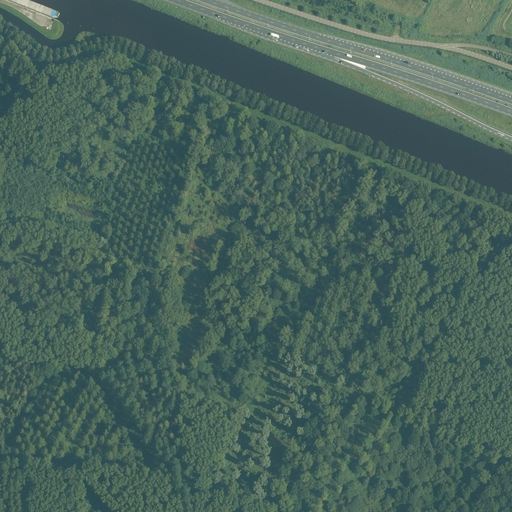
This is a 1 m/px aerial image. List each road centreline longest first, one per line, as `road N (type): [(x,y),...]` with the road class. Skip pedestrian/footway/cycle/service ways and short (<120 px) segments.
road 1 (trunk): [(511,101),(206,0)]
road 2 (track): [(0,313),(86,336),(90,375),(151,457),(175,511)]
road 3 (unclassified): [(259,0),(511,68)]
road 4 (trunk): [(313,46),(511,138)]
road 5 (trunk): [(313,46),(511,112)]
road 6 (trunk): [(176,0),(313,46)]
